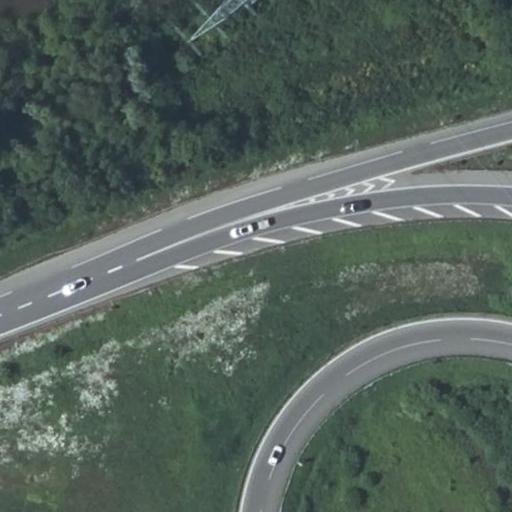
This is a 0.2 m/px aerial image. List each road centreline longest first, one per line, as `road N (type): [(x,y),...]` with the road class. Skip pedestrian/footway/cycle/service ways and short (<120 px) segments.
road 1 (trunk): [(511,130),(224,211),(135,248),(128,273)]
road 2 (trunk): [(511,196),(450,192),(343,203),(236,231),(128,273)]
road 3 (trunk): [(251,511),(268,453),(287,422),(312,392),(369,350),(450,327),(511,334)]
road 4 (trunk): [(128,273),(0,322)]
